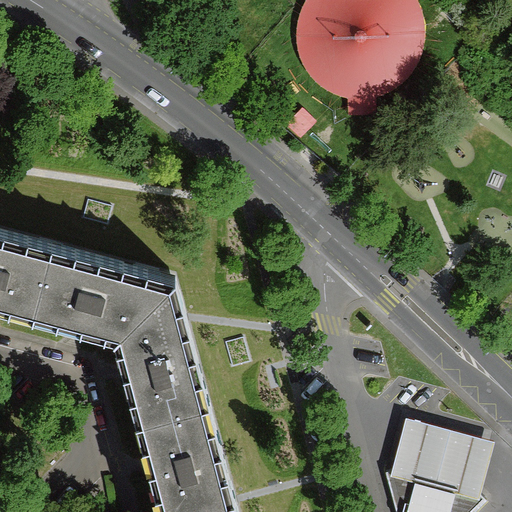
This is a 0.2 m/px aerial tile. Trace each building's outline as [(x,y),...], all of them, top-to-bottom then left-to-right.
[(0,226),(0,304),(34,313),(53,241),(0,226)] [(176,274),(53,241),(34,313),(116,335),(176,274)] [(187,314),(176,274),(116,335),(127,378),(138,417),(209,398),(187,314)] [(235,493),(209,398),(138,417),(164,511),(235,493)] [(407,416),(400,440),(393,469),(403,472),(474,491),(482,464),(489,438),(407,416)] [(393,469),(385,471),(395,511),(470,511),(488,495),(474,491),(403,472),(393,469)] [(240,511),(239,506),(235,493),(164,511),(163,511),(240,511)]
